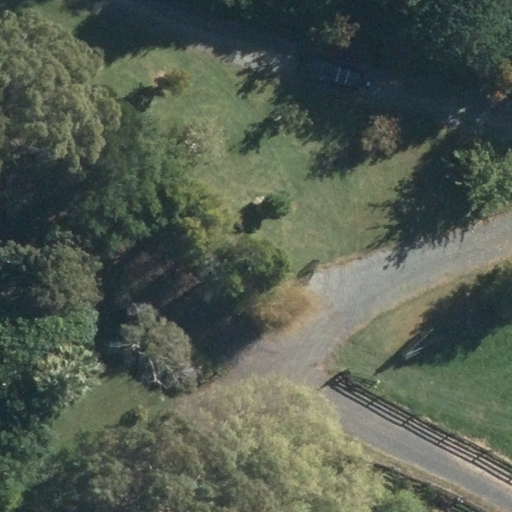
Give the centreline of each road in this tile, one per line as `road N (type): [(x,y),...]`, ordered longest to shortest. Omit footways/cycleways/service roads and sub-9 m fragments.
road 1 (unknown): [(352,372),(511,472)]
road 2 (unknown): [(511,300),(352,372)]
